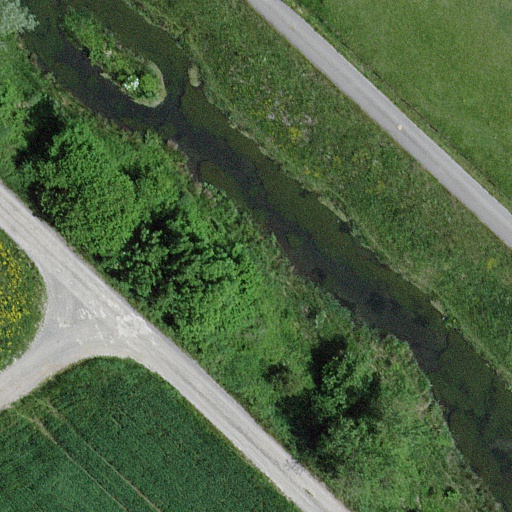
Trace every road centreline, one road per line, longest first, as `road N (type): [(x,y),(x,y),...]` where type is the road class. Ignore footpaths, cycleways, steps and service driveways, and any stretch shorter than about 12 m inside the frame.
road 1 (unclassified): [(0,194),(334,511)]
road 2 (unclassified): [(268,0),(511,228)]
road 3 (track): [(0,400),(127,313)]
